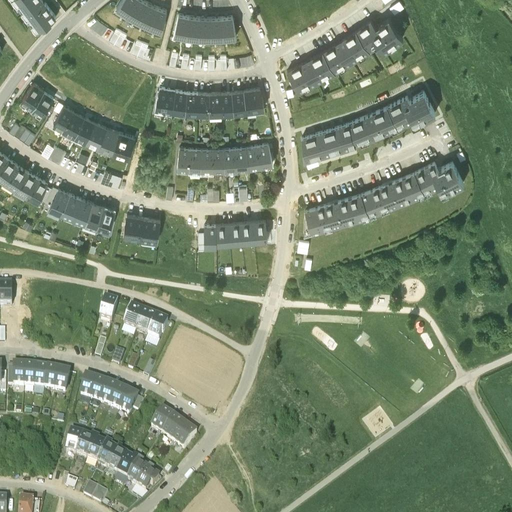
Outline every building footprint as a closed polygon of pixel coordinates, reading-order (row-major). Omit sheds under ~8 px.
[(13,0),(36,31),(43,26),(43,27),(51,21),(56,17),(45,3),(44,3),(41,0),(13,0)] [(135,0),(120,0),(116,7),(127,14),(135,0)] [(143,0),(135,0),(127,14),(138,21),(147,2),(143,0)] [(400,0),(399,0),(391,6),(396,13),(406,6),(400,0)] [(147,2),(138,21),(149,26),(157,6),(147,2)] [(157,6),(149,26),(161,31),(167,10),(157,6)] [(189,16),(178,13),(173,34),(186,36),(189,16)] [(221,17),(223,38),(236,36),(232,15),(221,17)] [(189,16),(186,36),(198,38),(200,17),(189,16)] [(200,17),(198,38),(211,38),(211,17),(200,17)] [(211,17),(211,38),(223,38),(221,17),(211,17)] [(371,20),(355,31),(369,50),(374,47),(373,45),(377,42),(383,51),(390,46),(389,44),(394,40),(396,42),(402,37),(389,18),(376,27),(371,20)] [(355,31),(323,51),(334,72),(340,69),(338,66),(344,63),(345,66),(359,57),(357,55),(363,52),(364,54),(369,50),(355,31)] [(323,51),(287,70),(291,78),(289,78),(293,85),(295,84),(298,91),(304,88),(303,86),(308,83),(310,85),(324,78),(322,75),(328,72),(329,75),(334,72),(323,51)] [(26,93),(22,99),(26,102),(26,103),(32,108),(44,91),(39,87),(39,86),(34,83),(26,93)] [(172,110),(175,89),(160,87),(158,93),(157,93),(155,107),(164,108),(164,109),(172,110)] [(260,87),(243,90),(246,110),(264,108),(262,94),(261,94),(260,87)] [(175,89),(172,110),(185,112),(187,91),(175,89)] [(234,112),(246,110),(243,90),(232,91),(234,112)] [(44,91),(32,108),(42,114),(50,102),(51,102),(54,98),(44,91)] [(197,113),(198,92),(187,91),(185,112),(197,113)] [(222,113),(234,112),(232,91),(221,92),(222,113)] [(209,113),(209,93),(198,92),(197,113),(209,113)] [(209,113),(222,113),(221,92),(209,93),(209,113)] [(407,96),(386,106),(396,124),(402,121),(404,124),(412,120),(412,121),(418,118),(420,121),(435,113),(424,92),(409,99),(407,96)] [(63,129),(64,129),(74,111),(63,105),(54,123),(63,129)] [(396,124),(386,106),(348,123),(354,145),(360,142),(359,139),(368,136),(369,139),(392,129),(390,127),(396,124)] [(84,117),(74,111),(64,129),(63,129),(74,135),(84,117)] [(94,122),(84,117),(74,135),(85,141),(86,140),(94,122)] [(443,119),(432,121),(434,130),(445,127),(443,119)] [(106,127),(94,122),(86,140),(99,146),(106,127)] [(14,135),(20,126),(15,123),(9,131),(14,135)] [(354,145),(348,123),(338,126),(345,148),(354,145)] [(29,145),(35,135),(26,128),(21,125),(20,126),(14,135),(29,145)] [(345,148),(338,126),(328,129),(335,151),(345,148)] [(119,132),(106,127),(99,146),(112,151),(119,132)] [(335,151),(328,129),(319,132),(325,154),(335,151)] [(119,132),(112,151),(128,156),(134,137),(119,132)] [(309,135),(316,157),(325,154),(319,132),(309,135)] [(316,157),(309,135),(301,137),(303,161),(316,157)] [(48,157),(54,146),(47,142),(41,153),(48,157)] [(268,143),(257,144),(261,165),(273,163),(268,143)] [(257,144),(246,146),(249,167),(261,165),(257,144)] [(55,145),(54,146),(48,157),(59,163),(66,151),(55,145)] [(246,146),(235,147),(237,168),(249,167),(246,146)] [(190,148),(179,147),(177,167),(189,168),(190,148)] [(224,148),(225,169),(237,168),(235,147),(224,148)] [(190,148),(189,168),(201,169),(202,148),(190,148)] [(213,148),(202,148),(201,169),(213,169),(213,148)] [(224,148),(213,148),(213,169),(225,169),(224,148)] [(0,177),(5,181),(17,163),(7,156),(0,164),(0,177)] [(414,172),(423,190),(430,187),(431,189),(438,186),(440,191),(446,188),(448,191),(463,183),(452,162),(438,169),(434,162),(414,172)] [(16,188),(27,170),(17,163),(5,181),(16,188)] [(37,176),(27,170),(16,188),(27,195),(37,176)] [(423,190),(414,172),(361,193),(368,212),(375,210),(376,212),(382,210),(381,207),(388,204),(389,207),(418,196),(417,193),(423,190)] [(46,185),(48,182),(37,176),(27,195),(38,201),(40,198),(46,185)] [(264,183),(258,184),(260,198),(266,197),(264,183)] [(45,201),(52,188),(46,185),(40,198),(45,201)] [(238,186),(240,200),(248,199),(247,185),(238,185),(238,186)] [(53,200),(59,188),(53,186),(52,188),(45,201),(45,202),(50,204),(52,200),(53,200)] [(70,193),(59,188),(53,200),(52,200),(50,204),(49,207),(61,212),(70,193)] [(73,217),(81,198),(70,193),(61,212),(73,217)] [(368,212),(361,193),(305,210),(306,214),(305,214),(304,234),(311,232),(310,229),(318,227),(319,230),(324,228),(324,225),(331,223),(332,226),(362,217),(361,214),(368,212)] [(85,222),(92,202),(81,198),(73,217),(85,222)] [(104,206),(92,202),(85,222),(97,226),(104,206)] [(104,206),(97,226),(110,230),(112,223),(111,223),(115,210),(104,206)] [(132,236),(140,237),(143,217),(136,216),(136,215),(127,214),(125,227),(124,227),(123,233),(132,235),(132,236)] [(160,219),(143,217),(140,237),(157,240),(160,219)] [(253,221),(254,239),(267,238),(265,220),(253,221)] [(240,222),(242,240),(254,239),(253,221),(240,222)] [(228,223),(230,241),(242,240),(240,222),(228,223)] [(228,223),(216,224),(216,243),(230,241),(228,223)] [(216,243),(216,224),(204,224),(204,231),(204,244),(216,244),(216,243)] [(300,238),(298,250),(308,252),(310,240),(300,238)] [(105,300),(100,320),(111,324),(118,304),(105,300)] [(124,327),(136,332),(143,313),(131,308),(124,327)] [(156,318),(143,313),(136,332),(148,337),(156,318)] [(168,323),(156,318),(148,337),(159,342),(162,334),(163,334),(168,323)] [(106,341),(100,339),(95,357),(101,358),(106,341)] [(124,352),(116,349),(111,363),(119,365),(124,352)] [(138,359),(133,356),(128,368),(133,371),(138,359)] [(155,364),(150,362),(143,375),(148,378),(155,364)] [(14,387),(24,387),(26,367),(14,366),(14,387)] [(24,387),(34,388),(37,368),(26,367),(24,387)] [(48,369),(37,368),(34,388),(45,389),(48,369)] [(45,389),(55,391),(58,371),(48,369),(45,389)] [(70,373),(58,371),(55,391),(65,393),(70,373)] [(81,397),(91,400),(97,381),(86,378),(81,397)] [(107,384),(97,381),(91,400),(100,403),(107,384)] [(100,403),(110,407),(118,388),(107,384),(100,403)] [(128,393),(118,388),(110,407),(119,411),(128,393)] [(138,398),(128,393),(119,411),(129,416),(133,408),(138,398)] [(143,400),(138,398),(133,408),(138,411),(143,400)] [(151,428),(162,435),(174,417),(162,410),(151,428)] [(185,426),(174,417),(162,435),(173,443),(185,426)] [(197,434),(185,426),(173,443),(184,450),(197,434)] [(66,452),(76,454),(84,435),(71,432),(68,442),(66,443),(65,446),(67,448),(66,452)] [(91,438),(84,435),(76,454),(87,459),(96,437),(92,436),(91,438)] [(87,459),(98,463),(105,444),(98,441),(99,439),(96,437),(87,459)] [(106,442),(105,444),(98,463),(107,468),(117,450),(111,447),(112,445),(106,442)] [(118,447),(117,450),(107,468),(118,473),(127,456),(127,455),(121,452),(122,449),(118,447)] [(133,459),(127,456),(118,473),(117,474),(128,479),(138,459),(134,456),(133,459)] [(127,480),(136,486),(148,468),(142,464),(143,462),(138,459),(128,479),(127,480)] [(149,467),(148,468),(136,486),(146,492),(150,485),(153,487),(159,477),(152,472),(153,470),(149,467)] [(115,479),(117,474),(118,473),(107,468),(105,473),(115,479)] [(78,481),(68,477),(66,487),(74,490),(78,481)] [(89,483),(83,494),(102,504),(108,492),(89,483)] [(20,500),(19,511),(32,511),(33,502),(33,501),(20,500)]
